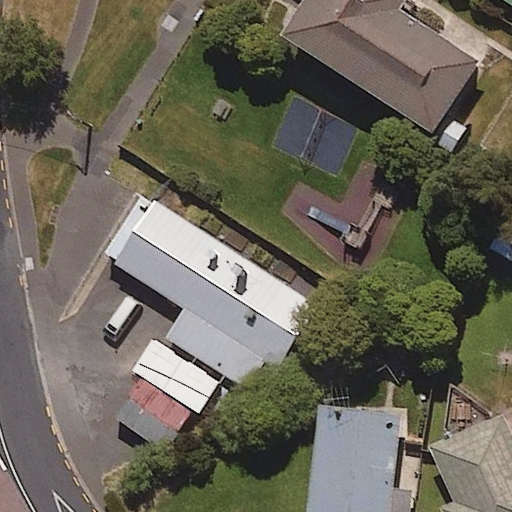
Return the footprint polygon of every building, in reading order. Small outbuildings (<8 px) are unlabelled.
[(413,0),(315,0),(293,34),(440,131),(487,59),(409,7),(413,0)] [(320,307),(155,204),(117,264),(186,307),(168,336),(264,396),(320,307)] [(511,223),(507,221),(493,246),(511,256),(511,223)] [(222,382),(157,339),(138,368),(202,411),(222,382)] [(397,511),(410,411),(324,400),(309,511),(397,511)] [(511,511),(511,414),(510,410),(432,445),(458,503),(446,504),(449,511),(511,511)]
